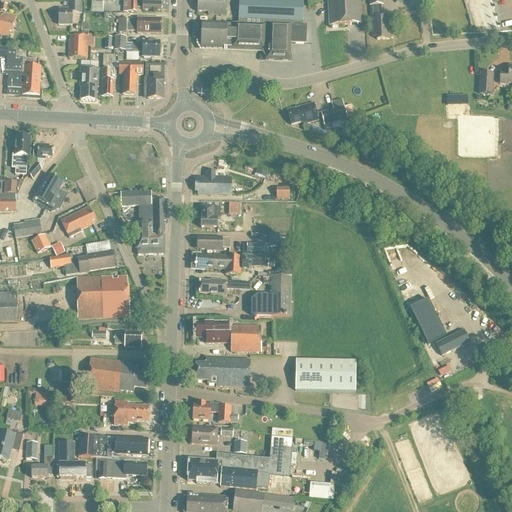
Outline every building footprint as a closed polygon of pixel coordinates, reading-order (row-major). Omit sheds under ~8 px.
[(90,0),(90,15),(102,15),(102,0),(90,0)] [(161,12),(161,0),(124,0),(124,14),(136,14),(136,10),(142,10),(142,12),(161,12)] [(226,17),(226,0),(197,0),(197,13),(208,14),(208,17),(226,17)] [(202,47),(265,50),(268,53),(268,59),(290,60),(290,45),(306,45),(307,27),(303,27),(303,2),(241,0),(238,0),(238,26),(203,25),(202,25),(201,48),(202,48),(202,47)] [(327,0),(330,28),(362,25),(359,0),(327,0)] [(377,38),(377,41),(390,40),(388,16),(381,16),(381,6),(382,6),(381,0),(369,0),(370,17),(371,17),(373,38),(377,38)] [(81,15),(81,1),(68,1),(68,11),(59,11),(59,27),(72,27),(72,15),(81,15)] [(12,33),(15,18),(4,16),(4,17),(0,16),(0,36),(8,38),(9,33),(12,33)] [(161,36),(161,21),(137,20),(137,22),(127,21),(127,20),(119,20),(118,34),(127,34),(127,33),(137,33),(137,35),(161,36)] [(94,42),(94,36),(87,36),(87,37),(70,37),(69,59),(87,60),(87,48),(93,48),(94,42)] [(114,52),(125,52),(126,38),(115,38),(114,52)] [(160,59),(160,44),(150,43),(150,42),(143,42),(142,46),(132,45),(132,54),(142,55),(142,58),(160,59)] [(25,98),(39,98),(41,69),(38,69),(38,62),(28,61),(28,53),(7,49),(6,77),(8,78),(7,90),(11,90),(11,92),(19,92),(19,90),(23,90),(23,96),(26,96),(25,98)] [(116,68),(115,57),(103,56),(101,99),(113,100),(113,82),(116,82),(116,72),(110,72),(110,68),(116,68)] [(143,77),(143,65),(119,65),(119,77),(123,77),(123,83),(123,96),(135,97),(136,84),(137,84),(137,77),(143,77)] [(164,67),(164,66),(145,66),(145,80),(148,80),(163,79),(163,67),(164,67)] [(511,87),(511,68),(507,68),(507,75),(499,74),(498,87),(507,88),(507,87),(511,87)] [(88,102),(90,70),(81,70),(80,84),(81,84),(80,102),(88,102)] [(98,87),(99,70),(90,70),(88,102),(97,103),(97,87),(98,87)] [(480,74),(479,96),(493,96),(494,75),(480,74)] [(163,101),(164,86),(165,85),(165,83),(164,81),(164,79),(163,79),(148,80),(147,100),(163,101)] [(313,105),(286,112),(290,127),(301,124),(302,125),(306,124),(307,125),(318,122),(313,105)] [(321,115),(324,127),(332,125),(347,121),(344,109),(321,115)] [(334,134),(332,125),(324,127),(326,137),(334,134)] [(29,158),(30,139),(16,138),(16,156),(13,156),(12,169),(16,169),(16,176),(26,177),(27,158),(29,158)] [(135,144),(119,144),(119,156),(120,156),(124,156),(124,166),(124,170),(124,178),(133,178),(133,179),(137,179),(147,179),(147,183),(147,184),(158,184),(158,168),(158,166),(157,164),(152,159),(153,159),(152,158),(151,158),(149,155),(148,154),(145,152),(145,151),(144,150),(143,151),(138,146),(137,145),(135,145),(135,144)] [(52,160),(53,149),(49,149),(50,146),(39,146),(38,153),(33,153),(33,163),(28,175),(33,182),(41,171),(38,165),(38,161),(45,161),(46,159),(52,160)] [(232,197),(232,179),(212,179),(212,170),(206,169),(206,179),(195,178),(195,193),(197,193),(197,196),(232,197)] [(42,203),(40,207),(37,213),(47,218),(50,213),(48,212),(63,185),(47,176),(35,199),(42,203)] [(5,183),(3,195),(16,197),(18,197),(25,182),(22,181),(21,183),(8,182),(8,183),(5,183)] [(277,200),(289,200),(289,190),(277,190),(277,200)] [(151,201),(151,194),(135,194),(120,195),(121,208),(139,208),(139,225),(137,225),(137,251),(138,257),(164,256),(164,250),(164,225),(167,222),(167,201),(151,201)] [(15,197),(0,196),(0,214),(15,214),(15,197)] [(229,206),(229,217),(241,217),(241,206),(229,206)] [(92,223),(95,222),(89,209),(61,222),(69,240),(81,234),(80,232),(93,226),(92,223)] [(220,220),(220,210),(213,210),(213,209),(201,209),(201,220),(200,220),(200,229),(217,230),(217,220),(220,220)] [(13,227),(16,241),(42,237),(39,221),(24,224),(25,225),(13,227)] [(51,250),(45,237),(31,244),(37,257),(51,250)] [(268,237),(268,247),(268,255),(292,255),(292,241),(280,241),(280,237),(268,237)] [(230,240),(222,240),(222,239),(197,240),(197,251),(205,251),(206,252),(222,252),(222,251),(230,251),(230,240)] [(56,259),(65,254),(60,244),(51,249),(56,259)] [(85,276),(85,274),(115,270),(112,254),(87,257),(88,263),(73,265),(72,258),(50,261),(51,270),(65,269),(66,278),(85,276)] [(200,257),(196,257),(196,258),(196,259),(196,262),(195,263),(196,263),(196,265),(195,265),(196,265),(195,269),(195,270),(199,271),(225,272),(225,277),(241,278),(241,272),(249,272),(249,269),(265,268),(265,258),(245,258),(241,259),(226,258),(213,257),(213,259),(201,258),(200,258),(200,257)] [(127,278),(86,279),(76,279),(77,320),(86,320),(130,319),(127,278)] [(270,286),(270,317),(290,318),(291,278),(271,278),(271,279),(263,278),(263,286),(270,286)] [(245,285),(226,284),(211,283),(211,285),(200,285),(200,297),(211,298),(212,300),(225,300),(225,297),(227,297),(228,292),(244,293),(249,293),(250,285),(245,285)] [(0,324),(18,324),(17,295),(0,295),(0,324)] [(197,337),(197,338),(199,338),(200,338),(206,338),(206,339),(206,345),(229,345),(229,325),(206,324),(206,326),(197,326),(197,327),(196,328),(196,331),(197,333),(197,334),(197,337)] [(261,353),(261,328),(231,328),(231,353),(261,353)] [(464,332),(435,346),(441,358),(470,344),(464,332)] [(141,350),(141,341),(139,341),(139,335),(126,335),(126,338),(115,337),(114,346),(126,347),(126,349),(141,350)] [(249,390),(250,361),(206,359),(206,365),(196,365),(195,382),(207,382),(207,385),(216,385),(216,388),(249,390)] [(146,389),(148,374),(136,372),(137,368),(123,366),(123,364),(90,360),(86,390),(119,394),(120,391),(133,393),(134,388),(146,389)] [(296,363),(295,393),(355,394),(356,364),(296,363)] [(51,404),(52,395),(35,393),(34,403),(51,404)] [(148,424),(149,408),(129,408),(126,403),(115,403),(114,427),(128,428),(128,425),(138,425),(138,424),(148,424)] [(237,424),(237,416),(230,416),(230,408),(219,408),(219,405),(211,404),(211,406),(205,406),(205,405),(197,404),(196,406),(193,406),(193,421),(210,422),(210,414),(218,414),(218,424),(229,425),(230,423),(237,424)] [(216,447),(217,430),(192,428),(191,445),(216,447)] [(221,438),(233,438),(233,430),(221,430),(221,438)] [(18,454),(23,436),(11,433),(10,436),(0,433),(0,461),(8,463),(10,452),(18,454)] [(267,491),(267,490),(276,488),(277,478),(289,479),(292,440),(271,438),(269,460),(227,456),(226,464),(188,460),(186,482),(196,482),(196,484),(220,486),(220,489),(255,491),(256,489),(267,491)] [(80,439),(79,459),(108,460),(108,455),(108,451),(108,440),(80,439)] [(108,451),(108,455),(112,456),(148,457),(148,441),(116,440),(108,440),(108,451)] [(247,443),(234,443),(233,455),(246,456),(247,443)] [(38,445),(27,444),(26,461),(36,462),(38,445)] [(59,480),(73,480),(73,466),(74,445),(59,444),(59,480)] [(30,470),(30,480),(46,480),(46,478),(51,478),(51,470),(53,470),(53,459),(44,459),(44,469),(30,470)] [(145,478),(146,466),(137,465),(137,464),(99,463),(98,481),(126,482),(126,477),(145,478)] [(73,466),(73,480),(91,480),(92,466),(73,466)] [(330,487),(311,486),(309,500),(328,501),(330,487)] [(232,511),(261,511),(262,508),(269,508),(270,498),(264,497),(264,495),(235,492),(232,511)] [(226,511),(227,498),(199,496),(199,495),(188,495),(189,495),(189,498),(187,498),(187,499),(185,498),(183,511),(226,511)]
